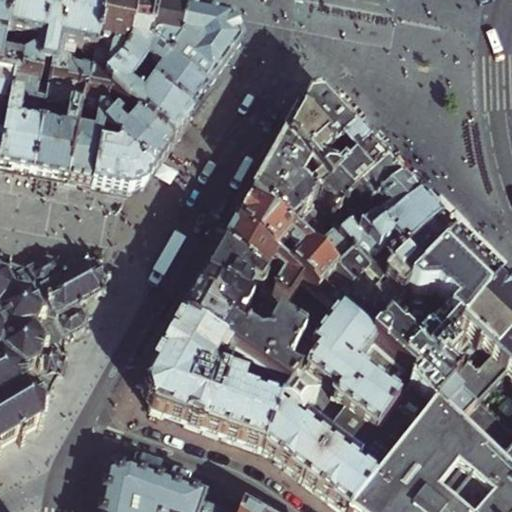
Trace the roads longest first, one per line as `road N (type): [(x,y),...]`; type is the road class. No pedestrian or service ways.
road 1 (residential): [(286,0),(263,111),(87,425)]
road 2 (residential): [(293,511),(247,486),(87,425)]
road 3 (tertiary): [(495,19),(492,91),(511,184)]
